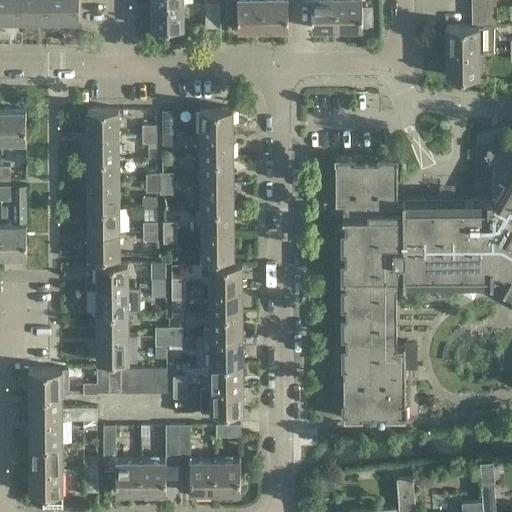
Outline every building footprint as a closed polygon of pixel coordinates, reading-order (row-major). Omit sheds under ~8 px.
[(22,22),(22,0),(0,0),(0,24),(10,25),(10,22),(22,22)] [(50,22),(50,0),(22,0),(22,22),(22,24),(38,24),(38,22),(50,22)] [(78,25),(78,0),(50,0),(50,22),(51,24),(66,24),(66,22),(76,22),(76,25),(78,25)] [(225,0),(226,15),(238,15),(238,29),(263,29),(262,0),(225,0)] [(262,0),(263,29),(289,28),(288,1),(300,1),(300,0),(262,0)] [(300,0),(300,1),(312,1),(312,28),(337,28),(336,0),(300,0)] [(336,0),(337,28),(363,27),(362,0),(336,0)] [(472,13),(496,13),(496,1),(472,1),(472,13)] [(152,28),(183,27),(183,2),(152,2),(152,28)] [(206,28),(219,27),(219,2),(205,2),(206,28)] [(479,26),(496,25),(496,13),(472,13),(472,25),(479,26)] [(446,50),(479,50),(479,26),(472,25),(446,26),(446,50)] [(447,76),(480,75),(479,50),(446,50),(447,76)] [(200,133),(233,133),(233,108),(200,108),(200,133)] [(87,134),(119,134),(119,109),(87,109),(87,134)] [(174,132),(174,109),(163,109),(163,132),(174,132)] [(1,141),(26,141),(26,110),(1,110),(1,141)] [(142,133),(156,133),(156,123),(142,123),(142,133)] [(176,132),(174,132),(163,132),(163,144),(176,144),(176,132)] [(142,142),(156,142),(156,133),(142,133),(142,142)] [(200,158),(234,157),(233,133),(200,133),(200,158)] [(88,158),(119,158),(119,134),(87,134),(88,158)] [(324,201),(327,201),(327,215),(343,215),(343,216),(346,216),(346,226),(343,226),(343,246),(346,246),(346,256),(343,256),(343,276),(346,276),(347,286),(343,286),(343,306),(347,306),(347,316),(343,316),(343,336),(347,336),(347,346),(343,346),(344,418),(363,418),(363,414),(373,414),(373,418),(376,418),(376,414),(386,414),(386,418),(406,418),(405,344),(404,344),(404,346),(397,346),(396,274),(403,274),(403,281),(406,281),(406,274),(490,273),(490,281),(493,281),(493,269),(500,269),(509,275),(503,287),(505,288),(508,282),(511,283),(511,145),(487,146),(488,197),(469,197),(469,200),(442,200),(442,197),(406,197),(406,196),(403,196),(403,198),(398,198),(398,156),(378,156),(378,160),(368,160),(368,156),(365,156),(365,160),(355,160),(355,156),(335,156),(336,200),(324,200),(324,201)] [(201,182),(234,182),(234,157),(200,158),(201,182)] [(88,183),(120,183),(119,158),(88,158),(88,183)] [(1,179),(11,179),(10,165),(1,165),(1,179)] [(159,183),(172,183),(172,172),(159,172),(159,173),(159,182),(159,183)] [(145,182),(159,182),(159,173),(145,173),(145,182)] [(159,191),(159,183),(159,182),(145,182),(145,191),(159,191)] [(201,207),(234,207),(234,182),(201,182),(201,207)] [(88,207),(120,207),(120,183),(88,183),(88,207)] [(159,193),(172,193),(172,183),(159,183),(159,191),(159,193)] [(1,200),(11,200),(10,186),(1,186),(1,200)] [(1,256),(26,256),(26,224),(26,186),(17,186),(17,224),(1,224),(1,256)] [(142,207),(157,207),(157,196),(142,196),(142,207)] [(88,231),(120,231),(120,207),(88,207),(88,231)] [(201,231),(234,231),(234,207),(201,207),(201,231)] [(143,231),(157,231),(157,221),(143,222),(143,231)] [(163,232),(177,231),(177,222),(163,222),(163,232)] [(88,256),(120,256),(120,231),(88,231),(88,256)] [(143,240),(157,240),(157,231),(143,231),(143,240)] [(163,241),(177,241),(177,231),(163,232),(163,241)] [(201,256),(234,256),(234,231),(201,231),(201,256)] [(97,287),(129,287),(129,262),(97,262),(97,287)] [(210,288),(242,288),(242,263),(210,263),(210,288)] [(189,278),(209,278),(209,265),(189,265),(189,278)] [(171,288),(185,288),(185,277),(171,277),(171,288)] [(152,287),(167,287),(166,278),(152,278),(152,287)] [(97,311),(129,311),(141,311),(141,287),(129,287),(97,287),(97,311)] [(152,296),(167,296),(167,287),(152,287),(152,296)] [(172,299),(185,299),(185,288),(171,288),(172,299)] [(210,313),(243,313),(242,288),(210,288),(210,313)] [(97,335),(129,335),(129,311),(97,311),(97,335)] [(210,338),(243,338),(243,313),(210,313),(210,338)] [(155,335),(170,335),(170,326),(155,326),(155,335)] [(170,338),(183,338),(183,326),(170,326),(170,335),(170,338)] [(137,335),(129,335),(97,335),(97,360),(137,360),(137,335)] [(170,344),(170,338),(170,335),(155,335),(155,344),(170,344)] [(170,348),(183,348),(183,338),(170,338),(170,344),(170,348)] [(210,362),(243,362),(243,338),(210,338),(210,362)] [(211,387),(243,386),(243,362),(210,362),(211,387)] [(29,393),(62,393),(62,368),(29,368),(29,393)] [(97,391),(110,391),(110,368),(97,368),(97,382),(97,391)] [(110,391),(122,391),(122,368),(110,368),(110,391)] [(122,391),(134,391),(134,368),(122,368),(122,391)] [(134,391),(146,391),(146,368),(134,368),(134,391)] [(146,391),(157,391),(157,368),(146,368),(146,391)] [(157,391),(167,391),(167,368),(157,368),(157,391)] [(173,386),(187,386),(187,375),(173,375),(173,386)] [(83,391),(97,391),(97,382),(83,382),(83,391)] [(173,397),(187,397),(187,386),(173,386),(173,397)] [(211,412),(243,411),(243,386),(211,387),(211,412)] [(62,406),(62,393),(29,393),(29,418),(63,418),(83,418),(97,418),(97,405),(62,406)] [(63,443),(63,418),(29,418),(29,443),(63,443)] [(83,428),(97,428),(97,418),(83,418),(83,428)] [(115,447),(115,424),(103,424),(104,469),(115,469),(116,492),(141,492),(140,459),(117,460),(117,447),(115,447)] [(141,492),(166,492),(165,465),(178,465),(177,424),(165,424),(165,459),(140,459),(141,492)] [(191,460),(191,424),(177,424),(178,465),(190,465),(190,492),(216,492),(216,459),(191,460)] [(216,436),(241,436),(241,424),(216,424),(216,436)] [(63,467),(63,443),(29,443),(29,467),(63,467)] [(97,467),(97,456),(84,456),(83,467),(85,467),(97,467)] [(216,492),(241,491),(240,459),(216,459),(216,492)] [(483,511),(495,511),(493,480),(491,463),(478,463),(481,481),(483,511)] [(63,492),(63,467),(29,467),(29,492),(43,492),(43,506),(62,506),(62,492),(63,492)] [(97,490),(97,467),(85,467),(85,490),(97,490)] [(424,469),(414,479),(420,485),(420,486),(432,475),(431,475),(425,468),(424,469)] [(411,476),(397,477),(399,510),(414,509),(415,509),(413,479),(412,477),(412,476),(411,476)] [(482,511),(482,499),(462,501),(462,511),(482,511)]
